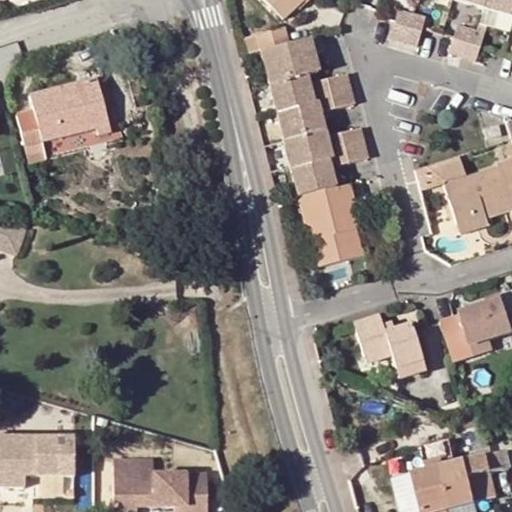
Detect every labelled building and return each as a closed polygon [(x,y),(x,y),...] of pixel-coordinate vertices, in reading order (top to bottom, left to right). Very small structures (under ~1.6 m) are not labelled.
[(304,0),(258,0),(277,20),(298,1),(301,4),(304,0)] [(509,15),(511,6),(511,0),(480,0),(479,6),(509,15)] [(509,15),(479,6),(473,27),(479,29),(482,22),(505,29),(509,15)] [(398,41),(406,12),(394,8),(386,38),(398,41)] [(420,16),(406,12),(398,41),(412,45),(420,16)] [(473,27),(453,21),(444,49),(471,57),(479,29),(473,27)] [(237,40),(241,56),(283,45),(279,28),(237,40)] [(283,45),(257,52),(265,85),(303,75),(316,72),(313,55),(321,52),(318,36),(283,45)] [(318,79),(321,94),(350,87),(346,72),(318,79)] [(303,75),(265,85),(272,111),(310,101),(309,98),(303,75)] [(32,110),(15,115),(28,166),(45,161),(41,144),(93,130),(95,138),(108,135),(94,77),(28,94),(32,110)] [(318,79),(306,83),(309,98),(321,94),(318,79)] [(350,87),(321,94),(325,109),(353,102),(350,87)] [(321,94),(309,98),(310,101),(315,101),(318,111),(325,109),(321,94)] [(310,101),(272,111),(279,140),(322,128),(318,111),(315,101),(310,101)] [(332,134),(336,150),(364,142),(360,126),(332,134)] [(279,140),(287,169),(327,159),(330,158),(328,152),(324,136),(322,128),(279,140)] [(495,128),(480,132),(483,142),(497,137),(495,128)] [(332,134),(324,136),(328,152),(336,150),(332,134)] [(511,153),(507,139),(501,141),(507,161),(511,160),(511,153)] [(364,142),(336,150),(339,164),(368,156),(364,142)] [(336,150),(328,152),(330,158),(327,159),(330,172),(335,171),(339,164),(336,150)] [(464,177),(457,155),(411,169),(418,193),(439,187),(438,185),(463,177),(464,177)] [(294,199),(334,188),(330,172),(327,159),(287,169),(294,199)] [(463,177),(438,185),(439,187),(449,224),(478,217),(478,220),(507,211),(510,221),(511,220),(511,160),(507,161),(493,166),(493,168),(464,177),(463,177)] [(351,201),(347,185),(334,188),(294,199),(293,199),(303,238),(308,237),(317,270),(358,259),(350,230),(347,231),(340,204),(351,201)] [(358,228),(351,201),(340,204),(347,231),(350,230),(358,228)] [(0,221),(0,251),(21,259),(32,233),(0,221)] [(439,323),(452,363),(470,358),(467,348),(484,342),(508,335),(498,300),(456,314),(458,317),(439,323)] [(376,316),(349,325),(362,366),(387,358),(392,373),(422,365),(410,327),(382,335),(376,316)] [(467,348),(470,358),(487,353),(484,342),(467,348)] [(422,365),(392,373),(396,383),(425,375),(422,365)] [(0,489),(21,490),(21,478),(70,479),(70,438),(0,437),(0,489)] [(409,475),(417,511),(445,511),(472,506),(494,500),(484,458),(454,465),(448,441),(421,448),(426,471),(409,475)] [(109,461),(110,511),(133,511),(134,508),(172,507),(171,511),(194,511),(193,473),(170,474),(170,480),(150,481),(149,460),(109,461)]
